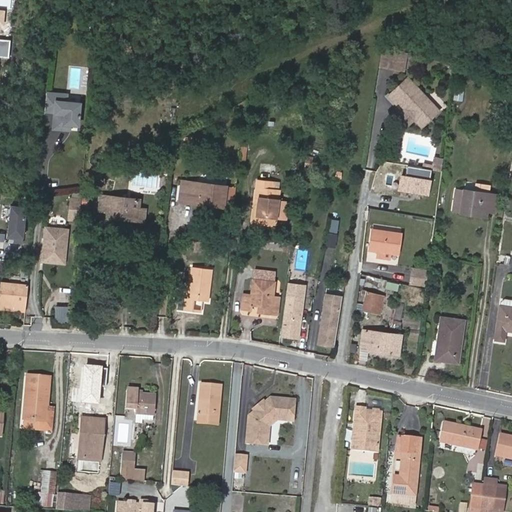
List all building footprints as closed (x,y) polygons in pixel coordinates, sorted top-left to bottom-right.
[(404,57),(378,53),(375,69),(401,73),(404,57)] [(396,104),(404,111),(413,120),(421,128),(437,112),(405,81),(386,99),(394,106),(396,104)] [(464,90),(455,89),(454,99),(463,100),(464,90)] [(58,92),(47,91),(45,110),(56,111),(54,127),(68,128),(68,126),(71,123),(79,124),(81,102),(57,100),(58,92)] [(58,92),(57,100),(67,101),(68,93),(58,92)] [(413,120),(404,111),(399,117),(408,126),(413,120)] [(436,165),(435,170),(443,171),(444,161),(437,160),(436,165)] [(406,177),(404,189),(427,192),(429,180),(406,177)] [(196,190),(197,182),(181,180),(180,188),(196,190)] [(261,215),(281,217),(291,218),(292,203),(282,202),(284,183),(262,181),(260,198),(263,198),(261,215)] [(223,185),(197,182),(196,190),(180,188),(178,201),(194,203),(195,199),(209,201),(208,205),(220,206),(223,185)] [(475,192),(456,189),(453,211),(486,215),(487,211),(490,194),(491,186),(476,184),(475,192)] [(497,195),(490,194),(487,211),(495,212),(497,195)] [(107,212),(109,196),(101,195),(100,211),(107,212)] [(367,195),(366,209),(393,211),(394,198),(367,195)] [(137,218),(138,208),(139,200),(109,196),(107,212),(107,217),(128,220),(129,216),(137,218)] [(78,220),(80,198),(70,197),(68,218),(78,220)] [(280,224),(281,217),(261,215),(263,198),(260,198),(257,222),(280,224)] [(23,243),(26,207),(11,206),(8,236),(15,236),(14,242),(23,243)] [(146,209),(138,208),(137,218),(129,216),(128,220),(145,221),(146,209)] [(337,232),(339,220),(331,218),(329,231),(337,232)] [(223,238),(233,239),(235,223),(221,222),(219,238),(223,238)] [(68,229),(46,226),(42,261),(65,263),(68,229)] [(378,250),(387,251),(392,252),(398,253),(401,233),(373,230),(369,250),(378,250)] [(338,235),(325,233),(323,245),(336,247),(338,235)] [(223,246),(223,238),(219,238),(211,237),(210,245),(223,246)] [(244,239),(243,248),(251,249),(251,240),(244,239)] [(306,270),(308,250),(298,249),(296,268),(306,270)] [(210,286),(212,286),(215,269),(195,266),(191,297),(188,297),(187,302),(196,303),(196,299),(210,301),(211,292),(210,292),(210,286)] [(415,282),(427,285),(429,270),(417,268),(415,282)] [(264,313),(275,315),(279,283),(260,281),(258,296),(248,295),(246,309),(256,310),(256,306),(265,307),(264,313)] [(386,289),(397,290),(398,283),(387,281),(386,289)] [(0,305),(26,308),(28,285),(1,282),(0,296),(0,305)] [(292,284),(290,296),(285,335),(303,338),(310,286),(292,284)] [(380,313),(384,297),(368,292),(363,309),(380,313)] [(196,303),(187,302),(186,309),(195,310),(196,303)] [(321,344),(337,346),(342,307),(326,305),(321,344)] [(511,306),(500,305),(496,339),(505,340),(506,330),(511,330),(511,306)] [(68,324),(69,308),(56,307),(55,324),(68,324)] [(443,339),(440,359),(459,362),(464,321),(442,317),(439,339),(443,339)] [(399,355),(401,335),(363,330),(361,346),(369,347),(369,351),(399,355)] [(369,347),(361,346),(360,358),(368,359),(369,351),(369,347)] [(100,405),(103,366),(83,365),(80,404),(100,405)] [(24,418),(46,420),(47,408),(49,378),(28,376),(24,418)] [(199,415),(218,416),(221,386),(201,384),(199,415)] [(155,415),(156,395),(138,394),(139,390),(127,389),(126,408),(138,409),(136,423),(143,423),(143,420),(153,421),(154,415),(155,415)] [(249,415),(247,442),(257,443),(257,435),(262,436),(268,431),(269,426),(277,419),(292,420),(294,399),(270,397),(249,415)] [(366,408),(357,407),(354,434),(353,446),(363,447),(363,451),(378,452),(382,413),(366,411),(366,408)] [(57,409),(47,408),(46,420),(24,418),(24,426),(56,429),(57,409)] [(218,424),(218,416),(199,415),(198,422),(218,424)] [(104,420),(83,418),(79,458),(101,460),(104,420)] [(441,441),(476,449),(480,431),(445,423),(441,441)] [(257,435),(257,443),(267,444),(268,431),(262,436),(257,435)] [(511,437),(501,435),(497,454),(511,457),(511,437)] [(393,492),(416,494),(421,439),(398,437),(397,451),(403,452),(401,476),(395,476),(393,492)] [(137,452),(123,451),(121,479),(131,480),(132,468),(135,468),(137,452)] [(248,454),(236,453),(234,470),(247,471),(248,454)] [(135,468),(132,468),(131,480),(134,480),(143,481),(144,469),(135,468)] [(171,484),(186,486),(188,472),(173,471),(171,484)] [(34,505),(53,507),(56,473),(45,472),(43,493),(35,492),(34,505)] [(479,511),(480,509),(483,485),(473,483),(469,511),(479,511)] [(492,511),(496,486),(483,485),(480,509),(479,511),(492,511)] [(58,494),(56,510),(71,510),(80,511),(81,496),(58,494)] [(81,496),(80,511),(89,511),(91,497),(81,496)] [(379,506),(380,498),(371,497),(370,505),(379,506)] [(134,504),(128,503),(118,502),(117,511),(152,511),(154,502),(141,500),(140,504),(134,504)]
